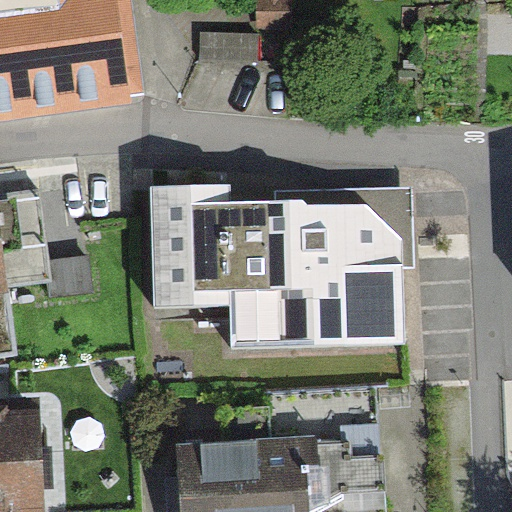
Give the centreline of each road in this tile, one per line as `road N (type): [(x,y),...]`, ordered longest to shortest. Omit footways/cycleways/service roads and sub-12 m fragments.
road 1 (residential): [(0,149),(117,132),(485,149)]
road 2 (residential): [(485,149),(496,511)]
